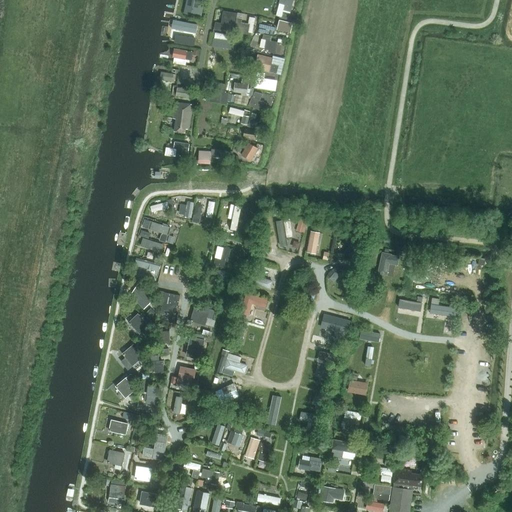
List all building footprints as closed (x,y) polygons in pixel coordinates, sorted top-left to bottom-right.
[(205,0),(187,0),(185,13),(202,17),(205,0)] [(292,0),(277,0),(277,1),(284,3),(282,9),(289,11),(292,0)] [(235,12),(222,10),(220,22),(214,21),(213,28),(231,32),(235,12)] [(255,17),(249,15),(246,28),(239,26),(238,32),(245,34),(246,31),(251,32),(252,29),(256,30),(257,25),(253,24),(255,17)] [(275,26),(258,23),(257,30),(273,34),(275,26)] [(231,35),(214,32),(212,45),(229,48),(231,35)] [(194,46),(195,38),(182,36),(181,43),(194,46)] [(280,54),(283,39),(279,38),(278,42),(271,40),(266,39),(264,51),(280,54)] [(175,57),(185,59),(191,60),(193,52),(174,48),(172,57),(175,57)] [(276,73),(278,67),(271,66),(273,57),(258,54),(254,68),(269,72),(270,72),(276,73)] [(179,86),(190,87),(192,69),(181,67),(179,86)] [(173,73),(164,72),(161,71),(159,79),(172,81),(173,73)] [(253,77),(252,87),(255,87),(276,90),(277,80),(256,77),(253,77)] [(233,92),(247,94),(249,80),(242,79),(242,83),(235,82),(233,92)] [(226,83),(216,82),(215,92),(220,93),(220,94),(207,93),(206,100),(206,101),(227,103),(228,93),(225,93),(226,83)] [(191,88),(179,86),(176,86),(173,86),(172,95),(176,95),(176,96),(190,98),(191,88)] [(266,104),(252,97),(249,105),(263,111),(266,104)] [(193,104),(175,102),(173,117),(176,118),(174,131),(186,133),(186,128),(190,129),(193,104)] [(245,110),(230,107),(229,112),(243,116),(245,110)] [(258,122),(249,120),(248,126),(257,128),(258,122)] [(257,129),(244,127),(242,138),(255,140),(257,129)] [(175,155),(186,156),(188,144),(173,141),(172,148),(176,148),(175,155)] [(257,148),(247,142),(241,154),(250,159),(257,148)] [(198,163),(211,163),(211,155),(224,156),(224,158),(232,158),(232,151),(211,149),(211,151),(199,150),(198,163)] [(213,199),(207,198),(204,213),(210,215),(213,199)] [(194,202),(188,201),(185,217),(192,218),(194,202)] [(151,212),(169,207),(167,202),(150,206),(151,212)] [(234,216),(231,216),(219,218),(220,224),(225,223),(226,227),(232,225),(231,222),(232,222),(235,222),(237,223),(239,215),(234,214),(234,216)] [(275,220),(279,245),(286,244),(285,236),(291,235),(289,217),(275,220)] [(302,217),(298,229),(306,232),(310,220),(302,217)] [(171,227),(150,221),(147,228),(161,232),(160,232),(158,240),(164,242),(167,234),(169,235),(171,227)] [(318,232),(309,231),(305,251),(314,253),(318,232)] [(362,241),(355,235),(342,252),(349,257),(362,241)] [(163,244),(143,238),(140,245),(161,252),(163,244)] [(213,265),(226,268),(231,248),(224,246),(220,259),(215,258),(213,265)] [(390,253),(381,251),(377,273),(386,275),(388,263),(398,265),(399,256),(391,254),(392,253),(390,253)] [(151,261),(136,257),(134,264),(149,268),(151,261)] [(271,280),(251,274),(248,281),(269,288),(271,280)] [(353,278),(345,278),(345,296),(353,296),(353,278)] [(152,300),(139,287),(131,295),(145,308),(152,300)] [(179,295),(163,292),(160,309),(176,312),(179,295)] [(268,299),(246,293),(241,313),(249,315),(252,303),(265,307),(268,299)] [(421,302),(399,299),(398,308),(419,311),(421,302)] [(438,304),(431,303),(429,312),(457,316),(458,307),(438,304)] [(209,312),(194,308),(191,320),(205,324),(209,312)] [(137,311),(127,321),(139,333),(147,326),(149,327),(151,325),(153,323),(142,312),(139,314),(137,311)] [(347,334),(351,320),(324,313),(320,327),(347,334)] [(380,333),(360,330),(358,338),(378,341),(380,333)] [(170,342),(169,331),(158,332),(158,344),(170,342)] [(202,341),(191,339),(187,354),(198,357),(202,341)] [(143,357),(132,345),(122,353),(132,366),(143,357)] [(338,356),(320,351),(317,361),(325,363),(321,379),(331,382),(338,356)] [(151,372),(162,371),(161,361),(159,361),(158,355),(149,356),(150,362),(151,372)] [(226,357),(222,356),(217,371),(221,373),(226,357)] [(247,364),(226,358),(223,367),(244,373),(247,364)] [(196,369),(181,366),(177,379),(176,384),(191,388),(192,382),(196,369)] [(138,387),(128,375),(116,385),(125,397),(138,387)] [(368,383),(350,379),(347,391),(366,395),(368,383)] [(148,385),(146,402),(157,403),(159,386),(148,385)] [(322,388),(317,407),(325,409),(331,390),(322,388)] [(239,395),(236,389),(224,394),(222,389),(215,392),(218,397),(212,399),(215,406),(239,395)] [(273,395),(267,423),(275,424),(281,397),(273,395)] [(176,396),(174,412),(180,413),(183,397),(176,396)] [(135,419),(136,413),(126,410),(124,416),(135,419)] [(345,410),(344,417),(360,420),(361,413),(345,410)] [(300,411),(298,420),(318,424),(320,415),(300,411)] [(127,423),(111,419),(108,430),(124,434),(127,423)] [(218,424),(212,443),(219,445),(225,426),(218,424)] [(243,435),(230,430),(226,442),(239,447),(243,435)] [(165,450),(168,435),(155,433),(152,448),(165,450)] [(259,440),(250,437),(244,456),(253,459),(259,440)] [(333,439),(331,449),(356,453),(358,443),(333,439)] [(270,445),(261,442),(259,451),(261,451),(258,459),(266,461),(270,445)] [(125,453),(108,449),(105,462),(122,466),(125,453)] [(323,457),(312,455),(311,461),(312,461),(311,470),(319,471),(320,465),(322,465),(323,457)] [(185,460),(184,466),(200,470),(201,464),(185,460)] [(153,468),(137,466),(135,479),(151,481),(153,468)] [(382,475),(381,482),(390,483),(391,476),(392,476),(393,469),(377,466),(376,474),(382,475)] [(220,472),(207,469),(202,468),(201,477),(205,478),(204,482),(217,485),(220,472)] [(393,486),(389,511),(409,511),(413,490),(412,490),(412,485),(421,486),(422,475),(411,473),(411,470),(395,468),(393,482),(394,482),(394,486),(393,486)] [(126,481),(121,481),(112,480),(111,484),(109,496),(109,502),(123,504),(124,498),(126,481)] [(318,484),(301,481),(301,483),(300,484),(300,486),(311,489),(308,502),(314,503),(318,484)] [(187,510),(191,488),(180,485),(176,508),(187,510)] [(344,489),(321,486),(319,500),(332,502),(333,498),(343,500),(344,489)] [(197,490),(191,511),(205,511),(210,493),(197,490)] [(157,493),(142,491),(139,504),(154,506),(157,493)] [(258,495),(257,500),(262,501),(279,504),(281,497),(274,496),(269,495),(258,493),(258,495)] [(219,511),(222,498),(215,497),(211,511),(219,511)] [(228,498),(226,506),(235,508),(237,500),(228,498)] [(245,504),(243,504),(243,503),(236,501),(234,511),(235,511),(254,511),(256,506),(245,504)] [(383,511),(384,504),(367,501),(366,509),(381,511),(383,511)]
